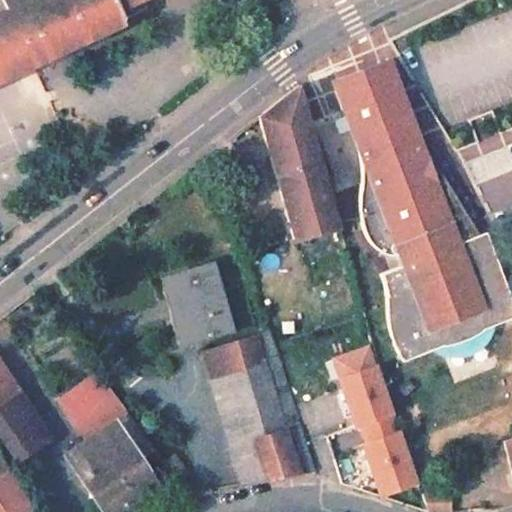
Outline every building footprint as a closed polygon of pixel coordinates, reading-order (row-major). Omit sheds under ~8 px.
[(0,74),(119,21),(113,6),(127,0),(216,0),(221,3),(225,4),(229,4),(235,1),(235,0),(35,0),(22,6),(19,0),(1,0),(7,13),(0,15),(0,74)] [(332,92),(368,79),(387,66),(385,61),(329,84),(332,92)] [(383,248),(395,258),(398,257),(403,270),(382,278),(385,291),(387,311),(391,324),(397,339),(404,350),(413,361),(511,322),(511,297),(487,236),(481,238),(459,248),(422,155),(387,66),(368,79),(332,92),(353,148),(351,163),(351,181),(353,194),(358,208),(364,222),(373,236),(383,248)] [(292,239),(336,225),(296,84),(255,116),(292,239)] [(481,238),(422,155),(459,248),(481,238)] [(183,347),(230,335),(213,271),(166,284),(183,347)] [(272,337),(204,358),(243,484),(298,473),(314,478),(272,337)] [(342,375),(358,424),(362,422),(395,410),(380,363),(342,375)] [(59,401),(87,439),(112,421),(126,412),(98,374),(59,401)] [(0,438),(23,424),(0,386),(0,438)] [(418,482),(395,410),(362,422),(369,440),(364,442),(381,494),(418,482)] [(87,439),(69,452),(109,511),(154,480),(112,421),(87,439)] [(39,447),(23,424),(0,438),(0,456),(7,467),(39,447)] [(511,475),(511,436),(502,440),(511,475)] [(178,452),(162,456),(170,482),(185,477),(178,452)] [(0,511),(11,511),(25,504),(4,471),(0,473),(0,511)] [(450,509),(445,496),(423,497),(428,510),(450,509)]
